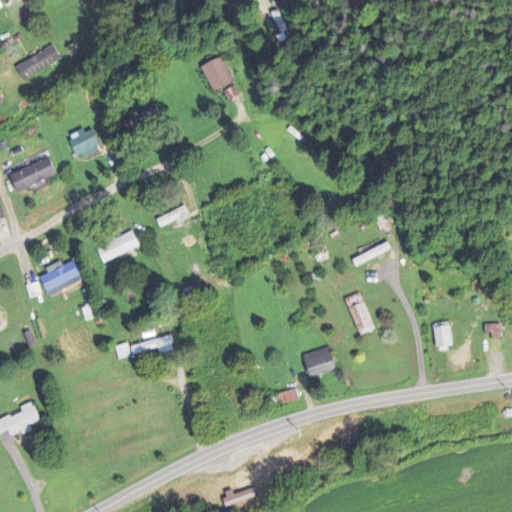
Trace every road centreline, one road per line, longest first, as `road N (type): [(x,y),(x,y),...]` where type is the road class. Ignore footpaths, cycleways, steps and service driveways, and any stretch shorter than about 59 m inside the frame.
road 1 (tertiary): [(90,511),(201,451),(313,410),(511,374)]
road 2 (residential): [(0,253),(239,116)]
